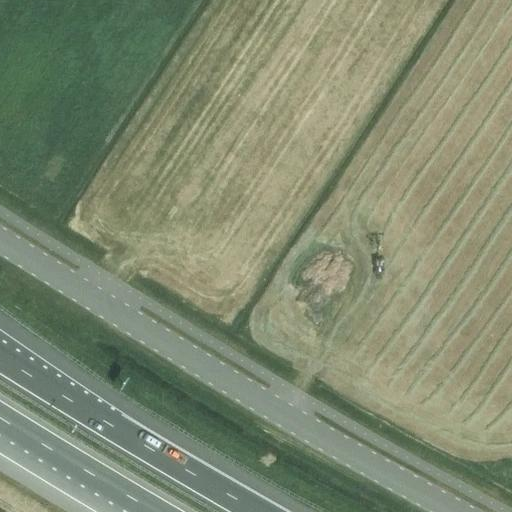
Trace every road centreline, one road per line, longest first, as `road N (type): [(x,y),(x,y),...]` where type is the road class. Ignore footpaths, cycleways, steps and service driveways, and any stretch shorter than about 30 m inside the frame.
road 1 (unclassified): [(461,511),(276,411),(0,241)]
road 2 (motorway): [(257,511),(0,357)]
road 3 (motorway): [(0,417),(153,511)]
